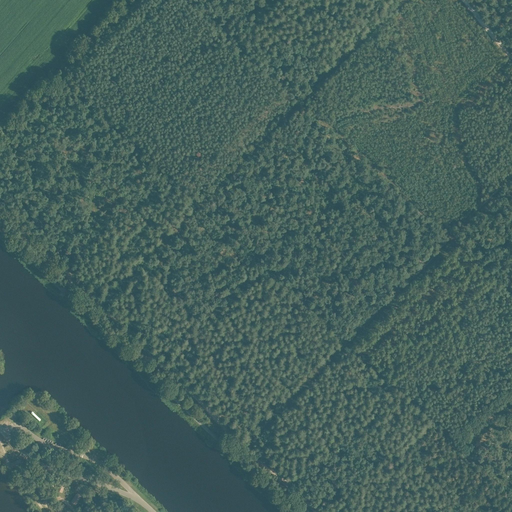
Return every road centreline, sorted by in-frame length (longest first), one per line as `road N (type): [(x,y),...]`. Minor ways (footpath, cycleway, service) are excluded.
road 1 (track): [(0,213),(313,511)]
road 2 (unclassified): [(152,511),(107,484),(33,459),(0,429)]
road 3 (track): [(6,435),(20,426),(101,466),(140,501)]
